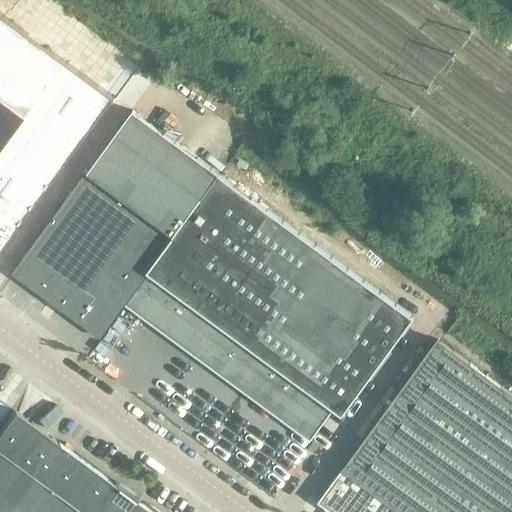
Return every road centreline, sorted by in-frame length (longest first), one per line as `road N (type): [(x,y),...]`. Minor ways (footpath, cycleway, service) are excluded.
road 1 (unknown): [(0,269),(125,90),(213,149)]
road 2 (unclassified): [(245,511),(0,331)]
